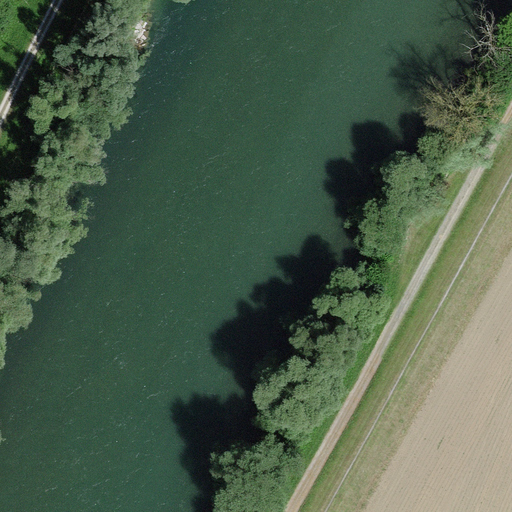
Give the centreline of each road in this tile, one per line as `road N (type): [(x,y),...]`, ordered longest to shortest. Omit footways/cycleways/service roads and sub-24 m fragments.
road 1 (track): [(293,511),(511,112)]
road 2 (track): [(58,0),(0,116)]
